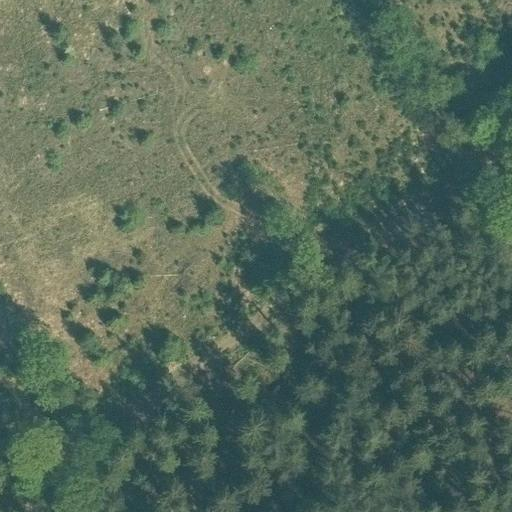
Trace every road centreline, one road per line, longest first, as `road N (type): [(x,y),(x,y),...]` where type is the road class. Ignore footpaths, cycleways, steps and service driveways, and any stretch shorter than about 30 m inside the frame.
road 1 (track): [(458,178),(133,406),(143,511)]
road 2 (track): [(458,178),(331,0)]
